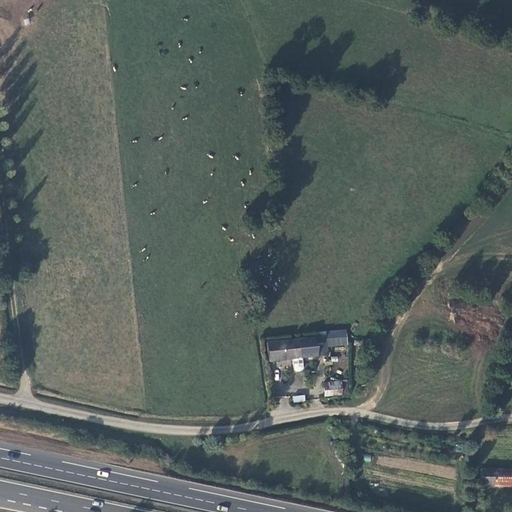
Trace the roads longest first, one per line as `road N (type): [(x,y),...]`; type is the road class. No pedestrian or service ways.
road 1 (unclassified): [(0,397),(197,432),(334,411),(424,426),(511,417)]
road 2 (trunk): [(254,511),(0,458)]
road 3 (track): [(25,402),(0,176)]
